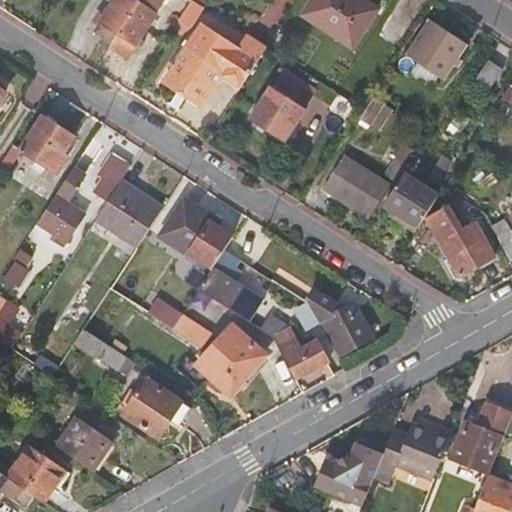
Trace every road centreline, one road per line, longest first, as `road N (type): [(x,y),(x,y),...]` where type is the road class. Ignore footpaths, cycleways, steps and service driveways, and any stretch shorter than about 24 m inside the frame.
road 1 (residential): [(454,343),(429,306),(0,29)]
road 2 (secondary): [(454,343),(206,483)]
